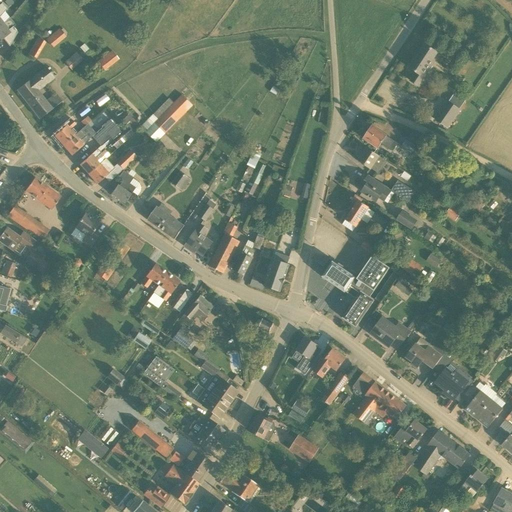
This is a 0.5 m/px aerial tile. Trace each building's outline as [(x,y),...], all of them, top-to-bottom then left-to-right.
[(3,21),(0,23),(0,38),(3,36),(9,45),(17,31),(13,25),(8,28),(3,21)] [(59,29),(47,38),(53,46),(65,36),(59,29)] [(35,58),(41,48),(45,42),(38,37),(34,43),(28,53),(35,58)] [(418,86),(416,84),(426,70),(428,71),(434,62),(432,61),(437,53),(425,44),(409,68),(416,73),(410,81),(418,86)] [(64,59),(71,68),(83,58),(77,50),(64,59)] [(118,59),(111,50),(94,63),(101,72),(118,59)] [(24,85),(17,90),(39,119),(54,108),(47,99),(39,89),(55,77),(47,67),(33,77),(24,85)] [(279,89),(273,86),(270,91),(276,95),(279,89)] [(448,86),(441,94),(448,100),(454,92),(448,86)] [(182,94),(154,123),(163,132),(165,134),(193,105),(182,94)] [(447,128),(460,110),(448,102),(436,120),(447,128)] [(81,117),(90,110),(86,105),(77,112),(81,117)] [(126,125),(133,118),(128,114),(122,120),(126,125)] [(84,127),(91,121),(87,116),(80,122),(84,127)] [(95,134),(92,136),(96,142),(107,132),(115,125),(109,119),(101,126),(102,127),(95,134)] [(62,145),(75,133),(70,129),(75,124),(72,120),(54,136),(62,145)] [(382,144),(393,151),(398,144),(372,127),(373,127),(372,126),(363,139),(379,149),(382,144)] [(76,134),(75,133),(62,145),(71,156),(89,140),(85,136),(81,130),(76,134)] [(111,137),(107,132),(96,142),(100,146),(111,137)] [(412,144),(406,140),(401,146),(411,153),(417,143),(414,141),(412,144)] [(377,173),(385,160),(367,148),(358,161),(370,169),(371,168),(377,173)] [(87,174),(100,162),(95,157),(100,152),(97,149),(79,165),(87,174)] [(122,168),(136,155),(130,149),(116,162),(122,168)] [(252,149),(246,164),(254,168),(261,153),(252,149)] [(100,163),(100,162),(87,174),(97,184),(115,168),(110,164),(106,158),(100,163)] [(124,204),(130,195),(136,187),(130,183),(133,178),(124,171),(119,177),(123,180),(119,186),(116,184),(109,193),(124,204)] [(180,172),(172,183),(179,188),(187,176),(180,172)] [(384,202),(391,191),(368,176),(363,183),(366,185),(361,192),(377,202),(379,198),(384,202)] [(52,209),(61,197),(34,178),(26,190),(52,209)] [(258,184),(250,180),(244,192),(252,195),(258,184)] [(408,202),(414,192),(397,180),(390,190),(408,202)] [(308,199),(311,185),(304,183),(301,197),(308,199)] [(345,220),(342,225),(351,231),(368,207),(360,202),(361,200),(355,195),(351,201),(355,204),(345,220)] [(205,220),(216,205),(210,201),(199,216),(205,220)] [(230,217),(234,208),(228,205),(223,213),(230,217)] [(34,235),(41,225),(14,206),(7,216),(34,235)] [(184,227),(168,216),(158,208),(156,207),(147,220),(175,239),(184,227)] [(455,221),(459,214),(449,208),(445,215),(455,221)] [(414,218),(406,213),(403,211),(396,220),(411,230),(417,220),(414,218)] [(92,246),(100,235),(94,230),(99,224),(85,214),(75,228),(76,228),(71,235),(81,242),(83,240),(92,246)] [(195,231),(185,246),(191,251),(192,248),(203,256),(213,241),(204,235),(207,229),(201,225),(196,231),(195,231)] [(0,235),(0,242),(12,251),(20,256),(26,248),(27,250),(34,240),(23,232),(19,237),(6,227),(0,235)] [(223,273),(239,241),(225,234),(209,266),(223,273)] [(260,248),(261,248),(264,238),(257,236),(253,247),(259,249),(260,248)] [(376,247),(365,239),(360,246),(374,255),(378,248),(376,247)] [(96,273),(106,280),(129,248),(120,241),(96,273)] [(252,251),(252,250),(253,249),(246,246),(245,247),(233,270),(240,273),(238,276),(243,278),(253,258),(251,257),(253,254),(251,253),(252,251)] [(394,262),(400,252),(390,246),(384,256),(394,262)] [(280,292),(290,265),(287,264),(290,258),(276,253),(273,260),(264,286),(280,292)] [(444,261),(434,254),(428,262),(439,269),(444,261)] [(370,297),(390,268),(372,256),(357,279),(355,278),(355,277),(355,276),(354,277),(333,262),(332,261),(322,277),(323,277),(344,292),(345,293),(346,291),(355,298),(342,318),(356,327),(375,300),(370,297)] [(414,277),(422,266),(409,258),(402,269),(414,277)] [(7,260),(2,273),(11,277),(12,275),(16,264),(7,260)] [(160,284),(167,273),(155,264),(141,283),(147,287),(153,279),(160,284)] [(179,281),(167,273),(160,284),(154,291),(166,300),(179,281)] [(251,277),(250,285),(262,287),(263,279),(251,277)] [(394,286),(403,292),(407,287),(405,286),(407,283),(399,277),(397,280),(397,281),(394,286)] [(136,292),(140,286),(134,282),(130,288),(136,292)] [(207,317),(206,314),(212,307),(199,296),(184,313),(179,319),(188,326),(196,316),(201,320),(204,320),(207,317)] [(178,301),(173,308),(179,312),(184,305),(178,301)] [(270,333),(274,325),(273,324),(274,323),(263,318),(258,320),(256,324),(258,329),(269,333),(270,333)] [(402,344),(411,331),(407,329),(399,322),(394,328),(381,319),(370,334),(389,348),(395,339),(402,344)] [(14,342),(19,334),(5,325),(0,333),(14,342)] [(148,330),(156,335),(159,330),(152,325),(148,330)] [(171,339),(185,349),(194,338),(188,334),(189,332),(181,326),(171,339)] [(132,341),(144,349),(150,340),(138,333),(132,341)] [(443,356),(432,348),(433,346),(420,337),(406,357),(413,362),(411,364),(417,368),(423,360),(433,368),(443,356)] [(169,340),(165,346),(172,351),(176,344),(169,340)] [(314,351),(303,343),(294,356),(302,361),(294,374),(302,380),(313,363),(308,360),(314,351)] [(490,357),(496,361),(499,355),(503,357),(507,350),(498,345),(490,357)] [(198,349),(193,356),(204,363),(206,361),(207,359),(209,357),(198,349)] [(333,350),(325,359),(322,357),(312,371),(323,379),(331,367),(336,371),(345,359),(333,350)] [(158,373),(163,365),(158,361),(147,377),(159,386),(165,378),(158,373)] [(220,381),(217,384),(214,382),(209,382),(204,389),(210,394),(227,406),(237,392),(225,383),(229,378),(206,361),(204,363),(201,367),(220,381)] [(106,376),(117,385),(123,390),(130,382),(124,377),(113,368),(106,376)] [(454,374),(447,368),(435,382),(445,390),(443,392),(453,400),(471,378),(458,368),(454,374)] [(337,396),(348,379),(340,372),(328,389),(321,399),(330,405),(337,396)] [(363,401),(376,383),(363,373),(351,389),(357,393),(357,394),(362,398),(365,395),(366,396),(363,401)] [(494,373),(492,380),(499,383),(501,376),(494,373)] [(406,406),(376,383),(363,401),(353,414),(366,424),(376,410),(380,414),(384,409),(397,419),(400,414),(406,406)] [(111,390),(104,384),(99,390),(106,396),(111,390)] [(486,384),(480,391),(465,410),(477,419),(487,406),(492,400),(496,395),(497,394),(486,384)] [(165,390),(173,396),(177,399),(180,394),(168,385),(165,390)] [(219,418),(227,406),(210,394),(202,405),(219,418)] [(291,408),(304,417),(310,409),(296,400),(291,408)] [(503,409),(502,408),(492,400),(487,406),(477,419),(487,428),(503,409)] [(154,413),(163,420),(168,413),(159,406),(154,413)] [(224,431),(211,421),(200,415),(196,422),(194,420),(188,428),(191,431),(187,436),(203,448),(207,443),(212,446),(224,431)] [(257,416),(253,424),(251,425),(250,427),(250,429),(250,431),(264,438),(269,441),(273,434),(267,431),(273,420),(269,418),(267,421),(257,416)] [(165,458),(173,448),(139,420),(130,430),(165,458)] [(412,448),(418,440),(427,430),(415,420),(411,425),(407,421),(394,437),(394,438),(395,436),(400,440),(403,437),(409,441),(407,443),(412,448)] [(6,421),(0,427),(0,429),(24,449),(30,441),(6,421)] [(425,448),(414,468),(427,475),(438,455),(458,470),(470,455),(438,431),(432,439),(425,448)] [(511,453),(511,432),(502,445),(511,453)] [(104,456),(111,447),(93,434),(87,443),(104,456)] [(309,462),(319,448),(298,435),(288,449),(309,462)] [(175,450),(169,459),(178,465),(184,457),(175,450)] [(397,482),(417,458),(409,452),(390,476),(397,482)] [(184,471),(198,482),(211,462),(197,453),(184,471)] [(197,483),(198,482),(184,471),(183,472),(173,464),(164,475),(168,478),(176,485),(170,494),(172,496),(184,504),(194,490),(198,484),(197,483)] [(242,499),(236,506),(243,511),(254,511),(257,509),(246,502),(258,486),(242,474),(239,478),(228,470),(219,482),(232,490),(231,492),(242,499)] [(471,475),(459,489),(464,494),(467,491),(473,496),(477,492),(482,487),(488,479),(477,470),(472,476),(471,475)] [(39,475),(34,481),(52,496),(57,490),(39,475)] [(399,485),(392,495),(396,498),(403,488),(399,485)] [(154,490),(149,486),(143,494),(161,507),(169,496),(157,487),(154,490)] [(490,510),(493,511),(511,511),(511,493),(502,487),(493,502),(495,503),(490,510)] [(156,511),(135,495),(132,499),(134,501),(128,508),(126,506),(122,511),(123,511),(156,511)] [(367,500),(362,507),(358,511),(372,511),(376,507),(367,500)] [(218,501),(210,511),(243,511),(236,506),(233,510),(218,501)]
